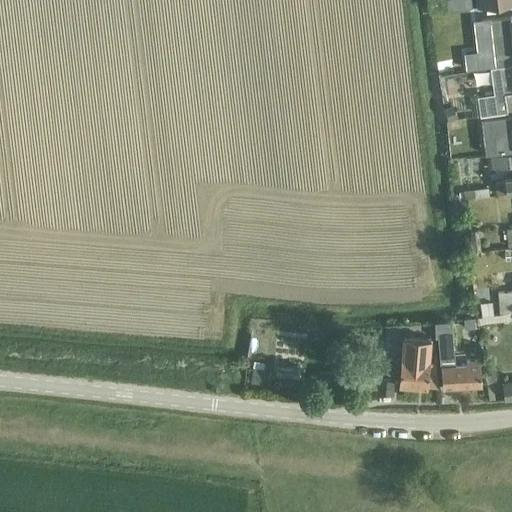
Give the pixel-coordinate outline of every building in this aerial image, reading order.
[(479,51),(466,53),(468,68),(496,65),(497,66),(499,66),(509,65),(511,62),(511,16),(510,17),(510,16),(475,20),(479,51)] [(436,62),(438,74),(454,72),(452,60),(436,62)] [(496,93),(480,95),(483,114),(488,113),(490,113),(510,111),(510,109),(511,108),(511,62),(509,65),(499,66),(497,66),(493,67),(493,69),(496,93)] [(443,107),(448,118),(456,115),(451,104),(443,107)] [(511,114),(481,119),(484,137),(494,135),(497,153),(511,151),(511,114)] [(492,167),(511,164),(511,153),(491,156),(492,167)] [(496,193),(511,190),(511,177),(505,179),(505,182),(495,183),(496,193)] [(469,229),(471,249),(480,248),(479,228),(469,229)] [(511,311),(511,290),(500,291),(502,313),(511,311)] [(463,319),(463,329),(474,328),(473,318),(463,319)] [(430,358),(432,338),(403,335),(401,355),(401,356),(400,372),(399,384),(415,385),(438,387),(437,372),(436,364),(430,363),(430,358)] [(452,338),(440,338),(443,388),(481,385),(479,359),(466,360),(467,364),(454,365),(452,338)] [(253,369),(250,383),(262,385),(265,370),(253,369)]
